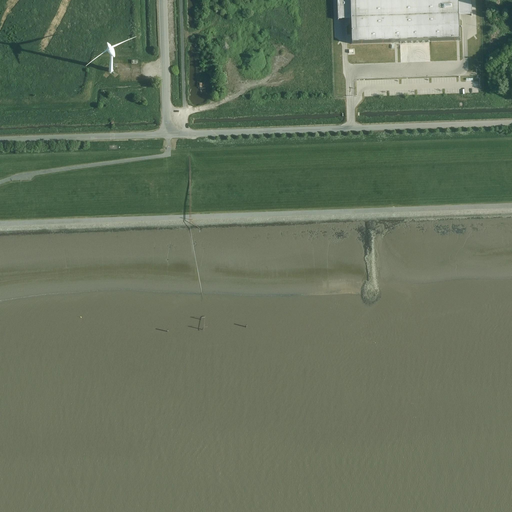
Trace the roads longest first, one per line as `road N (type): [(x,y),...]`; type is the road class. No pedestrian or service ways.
road 1 (unclassified): [(511,122),(167,134)]
road 2 (track): [(0,183),(165,155),(168,134)]
road 3 (unclassified): [(167,134),(0,140)]
road 4 (unclassified): [(167,134),(163,0)]
